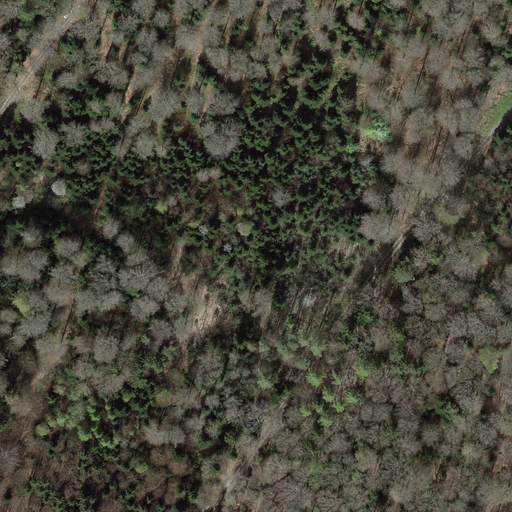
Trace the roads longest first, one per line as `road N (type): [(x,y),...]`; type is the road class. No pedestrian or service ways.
road 1 (track): [(207,511),(402,236),(511,109)]
road 2 (track): [(0,117),(83,0)]
